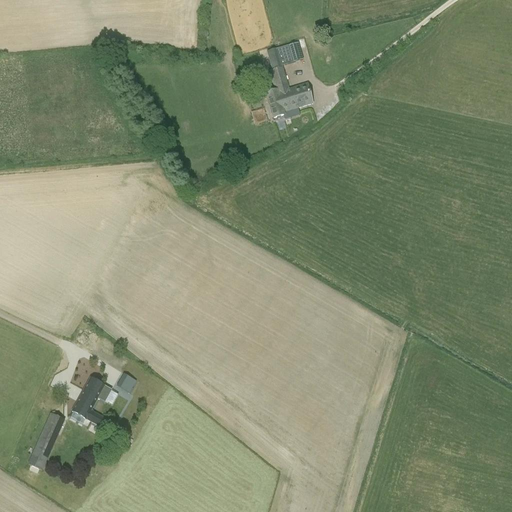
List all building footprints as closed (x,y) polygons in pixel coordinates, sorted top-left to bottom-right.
[(266,94),(273,119),(284,116),(283,113),(313,105),(307,84),(289,90),(283,68),(303,61),(298,44),(267,54),(272,71),(269,72),(275,92),(266,94)] [(123,372),(114,386),(127,394),(132,386),(130,385),(134,379),(123,372)] [(90,379),(83,391),(98,399),(104,403),(105,402),(111,392),(111,391),(104,387),(104,388),(90,379)] [(83,391),(72,412),(73,413),(86,420),(103,430),(101,434),(112,440),(119,428),(90,412),(98,399),(83,391)] [(65,421),(51,415),(28,466),(42,472),(65,421)]
